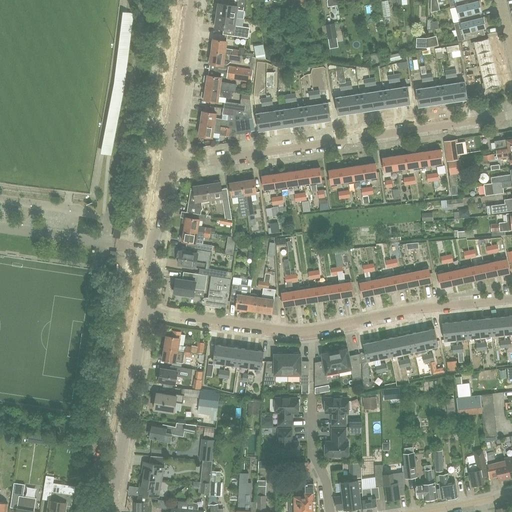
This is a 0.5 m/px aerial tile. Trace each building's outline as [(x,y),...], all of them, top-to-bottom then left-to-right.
[(243,11),(244,0),(232,0),(231,5),(226,4),(224,1),(219,0),(216,3),(215,9),(217,11),(217,15),(236,17),(237,10),(243,11)] [(290,0),(292,10),(300,8),(298,0),(290,0)] [(440,10),(438,0),(431,0),(431,12),(440,10)] [(482,11),(479,0),(477,0),(476,0),(456,5),(459,17),(460,22),(480,17),(479,12),(482,11)] [(122,14),(119,58),(126,59),(130,14),(122,14)] [(244,27),(234,26),(236,17),(217,15),(215,27),(234,29),(233,36),(248,38),(249,30),(243,29),(244,27)] [(483,16),(480,17),(460,22),(464,39),(485,34),(483,28),(486,28),(483,16)] [(336,23),(326,24),(329,38),(330,48),(338,47),(336,37),(338,37),(336,23)] [(432,31),(440,29),(438,23),(431,24),(432,31)] [(426,38),(426,48),(427,48),(439,45),(437,36),(427,38),(426,38)] [(417,47),(426,48),(426,38),(417,38),(417,47)] [(489,38),(471,42),(474,54),(492,50),(489,38)] [(242,50),(225,48),(226,41),(213,39),(211,51),(225,53),(241,55),(255,57),(255,54),(242,52),(242,50)] [(413,42),(405,42),(405,54),(413,54),(413,42)] [(492,50),(474,54),(477,66),(494,62),(492,50)] [(241,62),(241,55),(225,53),(211,51),(210,63),(223,65),(223,64),(227,65),(231,61),(241,62)] [(402,59),(401,53),(389,55),(390,61),(402,59)] [(494,62),(477,66),(480,78),(497,73),(494,62)] [(228,72),(253,76),(254,69),(229,66),(228,72)] [(347,89),(346,82),(345,75),(344,67),(337,66),(340,84),(341,90),(347,89)] [(253,76),(228,72),(227,78),(252,82),(253,76)] [(497,73),(480,78),(483,90),(500,85),(497,73)] [(236,84),(220,82),(221,77),(208,75),(205,75),(204,82),(207,83),(206,87),(232,91),(235,91),(236,84)] [(465,81),(452,83),(455,101),(467,99),(465,81)] [(452,83),(440,85),(443,103),(455,101),(452,83)] [(440,85),(429,87),(431,105),(443,103),(440,85)] [(407,86),(395,88),(398,106),(410,104),(407,86)] [(231,98),(232,91),(206,87),(205,92),(203,91),(202,99),(204,99),(218,101),(218,97),(231,98)] [(429,87),(416,89),(419,106),(431,105),(429,87)] [(395,88),(383,90),(386,107),(398,106),(395,88)] [(383,90),(371,92),(374,109),(386,107),(383,90)] [(248,93),(241,92),(239,103),(249,105),(248,99),(248,93)] [(371,92),(360,94),(362,111),(374,109),(371,92)] [(360,94),(348,95),(350,113),(362,111),(360,94)] [(348,95),(336,97),(338,115),(350,113),(348,95)] [(251,112),(250,105),(224,101),(223,109),(235,110),(248,112),(251,112)] [(328,102),(316,104),(318,122),(331,120),(328,102)] [(318,122),(316,104),(304,106),(307,124),(318,122)] [(307,124),(304,106),(292,108),(295,125),(307,124)] [(295,125),(292,108),(280,110),(283,127),(295,125)] [(234,128),(233,121),(235,110),(223,109),(222,114),(228,115),(228,120),(215,118),(216,113),(202,111),(201,123),(234,128)] [(235,134),(236,134),(251,132),(248,112),(235,110),(233,121),(234,128),(235,134)] [(280,110),(268,111),(271,129),(283,127),(280,110)] [(268,111),(256,113),(259,131),(271,129),(268,111)] [(235,134),(234,128),(201,123),(199,135),(212,137),(213,132),(220,133),(220,135),(229,136),(228,138),(235,139),(236,134),(235,134)] [(511,138),(495,141),(497,153),(511,150),(511,138)] [(461,159),(458,139),(444,141),(447,161),(461,159)] [(444,165),(441,149),(429,151),(431,165),(437,164),(437,166),(444,165)] [(511,162),(511,150),(497,153),(497,159),(509,157),(510,163),(511,162)] [(431,165),(429,151),(418,153),(420,169),(426,168),(426,166),(431,165)] [(420,169),(418,153),(406,154),(408,168),(414,167),(414,170),(420,169)] [(408,168),(406,154),(395,156),(397,172),(403,171),(403,169),(408,168)] [(397,172),(395,156),(383,158),(385,172),(391,171),(392,173),(397,172)] [(378,179),(376,163),(364,165),(366,178),(372,178),(372,180),(378,179)] [(366,178),(364,165),(353,166),(355,183),(361,182),(360,179),(366,178)] [(355,183),(353,166),(341,168),(343,182),(349,181),(349,184),(355,183)] [(323,181),(321,167),(309,169),(311,185),(317,184),(317,182),(323,181)] [(343,182),(341,168),(329,170),(332,186),(338,185),(337,183),(343,182)] [(311,185),(309,169),(297,170),(299,184),(305,183),(305,186),(311,185)] [(490,178),(491,183),(511,180),(511,169),(511,175),(490,178)] [(299,184),(297,170),(286,172),(288,189),(294,188),(294,185),(299,184)] [(288,189),(286,172),(274,174),(276,188),(282,187),(282,190),(288,189)] [(276,188),(274,174),(262,176),(265,192),(271,191),(271,189),(276,188)] [(459,186),(457,174),(449,175),(451,187),(459,186)] [(257,193),(255,179),(242,181),(247,215),(255,214),(252,193),(257,193)] [(228,188),(221,189),(220,183),(219,183),(218,180),(213,181),(213,184),(207,185),(209,199),(211,199),(212,204),(216,203),(215,198),(222,197),(226,218),(233,219),(228,188)] [(511,180),(491,183),(484,184),(486,196),(504,193),(504,188),(508,187),(511,186),(511,180)] [(247,215),(242,181),(231,183),(233,196),(238,195),(239,203),(241,216),(247,215)] [(209,199),(207,185),(195,186),(193,189),(190,190),(186,212),(191,213),(200,214),(201,209),(203,209),(202,200),(209,199)] [(324,190),(323,190),(318,190),(320,204),(328,203),(326,190),(324,190)] [(464,206),(463,198),(448,200),(448,207),(464,206)] [(511,198),(504,200),(504,204),(491,206),(487,206),(488,214),(511,210),(511,198)] [(198,226),(199,220),(206,221),(207,215),(200,214),(191,213),(190,218),(186,217),(184,229),(211,234),(212,228),(198,226)] [(433,220),(433,213),(423,213),(423,221),(433,220)] [(511,213),(510,214),(506,215),(507,222),(503,223),(491,224),(492,236),(504,235),(506,235),(505,230),(511,229),(511,213)] [(279,232),(278,224),(270,225),(271,233),(279,232)] [(210,238),(211,234),(184,229),(182,241),(187,242),(186,247),(211,251),(213,251),(214,245),(203,244),(204,237),(210,238)] [(233,255),(235,238),(228,236),(225,253),(233,255)] [(286,241),(286,237),(277,238),(277,247),(287,246),(286,241)] [(209,264),(211,251),(186,247),(186,252),(180,251),(178,264),(205,269),(206,263),(209,264)] [(469,250),(471,258),(473,267),(478,266),(478,263),(479,263),(477,256),(476,256),(474,249),(469,250)] [(510,273),(506,257),(500,258),(500,260),(495,261),(498,275),(510,273)] [(498,275),(495,261),(490,262),(489,260),(483,262),(487,278),(498,275)] [(295,304),(293,291),(294,291),(293,282),(291,274),(289,261),(284,261),(286,282),(285,282),(286,289),(281,290),(283,306),(295,304)] [(487,278),(483,262),(479,263),(478,263),(478,266),(473,267),(472,267),(475,280),(487,278)] [(475,280),(472,267),(467,268),(466,265),(460,267),(464,283),(475,280)] [(343,273),(342,266),(337,267),(338,275),(339,284),(341,297),(353,295),(350,279),(345,280),(343,273)] [(420,285),(431,282),(428,266),(417,268),(418,271),(417,271),(420,285)] [(464,283),(460,267),(455,268),(455,271),(450,272),(453,285),(464,283)] [(227,271),(207,268),(206,275),(226,278),(227,271)] [(408,287),(420,285),(417,271),(411,272),(411,270),(405,271),(408,287)] [(453,285),(450,272),(444,273),(444,270),(437,272),(441,288),(453,285)] [(408,287),(405,271),(400,272),(401,274),(394,276),(397,289),(408,287)] [(205,290),(207,275),(193,273),(192,281),(176,279),(174,293),(175,293),(176,295),(180,295),(182,294),(193,296),(194,289),(205,290)] [(397,289),(394,276),(394,273),(389,274),(382,276),(386,291),(397,289)] [(230,279),(211,276),(207,304),(226,307),(230,279)] [(374,294),(386,291),(382,276),(377,277),(371,278),(372,280),(374,294)] [(374,294),(372,280),(366,282),(365,279),(359,280),(362,296),(374,294)] [(339,284),(333,285),(333,282),(327,283),(330,299),(341,297),(339,284)] [(247,310),(250,293),(251,286),(232,283),(229,301),(236,302),(235,308),(247,310)] [(330,299),(327,283),(321,284),(321,286),(316,287),(318,301),(330,299)] [(318,301),(316,287),(310,288),(310,285),(304,286),(307,303),(318,301)] [(307,303),(304,286),(298,287),(299,290),(294,291),(293,291),(295,304),(307,303)] [(259,312),(261,297),(256,296),(257,294),(250,293),(247,310),(259,312)] [(272,313),(274,297),(267,295),(267,298),(261,297),(259,312),(272,313)] [(511,315),(503,316),(505,334),(511,333),(511,315)] [(503,316),(491,318),(493,335),(505,334),(503,316)] [(491,318),(479,319),(480,337),(493,335),(491,318)] [(479,319),(467,320),(468,338),(480,337),(479,319)] [(467,320),(454,321),(456,339),(468,338),(467,320)] [(454,321),(442,323),(444,340),(456,339),(454,321)] [(438,346),(434,328),(423,331),(426,348),(438,346)] [(178,350),(179,338),(180,332),(173,331),(172,337),(166,336),(164,348),(178,350)] [(426,348),(423,331),(417,332),(411,333),(414,351),(426,348)] [(414,351),(411,333),(399,336),(402,353),(414,351)] [(402,353),(399,336),(387,338),(391,356),(402,353)] [(391,356),(387,338),(375,341),(379,358),(391,356)] [(379,358),(375,341),(363,344),(367,361),(379,358)] [(205,343),(197,342),(196,353),(203,353),(205,343)] [(225,364),(228,346),(215,344),(213,362),(225,364)] [(237,366),(240,348),(228,346),(225,364),(237,366)] [(183,363),(184,356),(189,357),(190,352),(184,351),(178,350),(164,348),(162,360),(175,362),(176,362),(183,363)] [(249,367),(252,350),(240,348),(237,366),(249,367)] [(353,378),(360,377),(360,363),(351,364),(348,349),(346,349),(344,348),(340,349),(339,350),(335,351),(339,371),(351,369),(353,378)] [(261,369),(264,351),(252,350),(249,367),(261,369)] [(326,374),(339,371),(335,351),(330,352),(328,351),(324,352),(323,354),(322,354),(325,369),(315,371),(315,385),(328,383),(326,374)] [(276,374),(288,374),(288,354),(283,354),(282,352),(277,352),(276,354),(274,354),(274,370),(266,370),(264,384),(275,384),(275,375),(276,374)] [(300,384),(309,384),(309,370),(301,370),(301,354),(299,354),(298,352),(294,352),(292,354),(288,354),(288,374),(300,374),(300,384)] [(435,361),(430,362),(433,374),(445,372),(444,367),(437,369),(435,361)] [(458,370),(457,361),(448,362),(449,371),(458,370)] [(369,380),(369,363),(362,363),(363,382),(363,386),(366,388),(372,386),(372,380),(369,380)] [(175,384),(176,375),(190,377),(191,368),(170,365),(169,370),(161,369),(160,374),(158,375),(157,379),(159,380),(159,381),(163,382),(175,384)] [(201,379),(202,371),(196,370),(195,379),(194,378),(193,387),(201,388),(202,380),(201,379)] [(463,392),(462,376),(456,377),(457,397),(463,397),(470,396),(469,391),(463,392)] [(391,400),(390,389),(383,390),(384,400),(391,400)] [(217,417),(220,393),(201,391),(198,416),(210,417),(209,420),(217,421),(218,417),(217,417)] [(184,395),(175,394),(175,396),(157,393),(154,409),(180,413),(181,403),(183,403),(184,395)] [(458,410),(482,407),(480,395),(456,398),(458,410)] [(292,412),(298,412),(298,398),(290,398),(288,396),(284,396),(282,398),(276,398),(276,412),(279,412),(279,425),(292,425),(292,412)] [(326,412),(332,412),(332,425),(345,425),(345,412),(348,412),(348,398),(342,398),(342,396),(334,396),(334,398),(326,398),(326,412)] [(376,397),(362,398),(363,410),(376,409),(376,397)] [(455,412),(453,398),(445,399),(447,413),(455,412)] [(115,415),(115,400),(102,400),(102,415),(115,415)] [(259,401),(249,400),(248,413),(258,414),(259,401)] [(170,442),(172,434),(183,436),(184,431),(194,434),(196,425),(186,424),(186,423),(177,423),(176,427),(163,424),(162,426),(152,424),(151,431),(150,431),(149,434),(150,435),(150,437),(170,442)] [(213,437),(214,428),(205,427),(204,436),(213,437)] [(298,456),(298,442),(292,442),(292,429),(279,429),(279,442),(276,441),(276,442),(271,442),(271,456),(281,456),(281,458),(290,458),(290,456),(298,456)] [(332,442),(326,442),(326,456),(334,456),(336,457),(340,458),(342,456),(348,456),(348,442),(345,442),(345,429),(332,429),(332,442)] [(212,460),(214,440),(202,439),(199,459),(212,460)] [(404,465),(404,478),(405,478),(418,477),(415,452),(414,452),(414,447),(403,448),(404,453),(402,453),(404,465)] [(474,452),(477,464),(468,466),(470,472),(468,473),(471,486),(472,486),(473,488),(478,487),(478,485),(483,484),(482,477),(487,475),(486,449),(474,452)] [(510,478),(505,458),(496,460),(494,451),(486,452),(489,477),(498,475),(499,479),(503,479),(504,480),(510,478)] [(211,481),(213,461),(203,460),(200,482),(201,482),(210,483),(211,481)] [(161,481),(164,465),(143,462),(142,468),(145,468),(143,478),(161,481)] [(290,471),(310,471),(310,463),(290,463),(290,471)] [(377,499),(380,498),(378,487),(383,487),(383,466),(375,467),(376,487),(370,488),(363,489),(364,500),(362,500),(363,511),(377,511),(378,511),(377,499)] [(436,499),(434,483),(433,484),(431,470),(427,471),(427,469),(425,469),(426,484),(416,486),(417,498),(424,497),(424,500),(436,499)] [(362,490),(362,480),(359,480),(359,479),(352,480),(351,474),(343,475),(343,482),(342,482),(343,496),(335,497),(337,509),(360,506),(358,491),(362,490)] [(439,484),(440,490),(437,490),(439,499),(442,498),(442,500),(458,497),(455,482),(449,483),(448,474),(439,476),(440,484),(439,484)] [(386,488),(388,501),(400,499),(398,483),(391,484),(389,475),(384,476),(384,482),(385,488),(386,488)] [(53,489),(54,477),(46,476),(44,487),(53,489)] [(159,497),(161,481),(143,478),(141,487),(139,487),(138,494),(159,497)] [(201,482),(200,493),(210,494),(210,483),(201,482)] [(222,483),(211,482),(210,495),(222,496),(222,483)] [(33,511),(36,498),(23,496),(24,485),(15,483),(11,505),(17,506),(16,511),(33,511)] [(305,496),(294,497),(294,500),(290,500),(290,511),(312,511),(312,501),(314,501),(313,483),(305,483),(305,496)] [(251,511),(252,504),(250,504),(250,496),(248,493),(245,493),(246,485),(239,484),(237,510),(237,511),(251,511)] [(0,511),(6,511),(8,504),(0,501),(0,492),(0,490),(0,511)] [(72,504),(73,495),(51,491),(48,511),(64,511),(66,503),(72,504)] [(149,511),(149,503),(150,498),(138,495),(136,502),(134,502),(134,511),(149,511)] [(265,511),(266,496),(257,496),(255,511),(265,511)] [(203,511),(204,511),(198,511),(199,507),(199,506),(199,505),(198,503),(197,503),(196,502),(189,502),(188,510),(187,510),(187,511),(203,511)]
